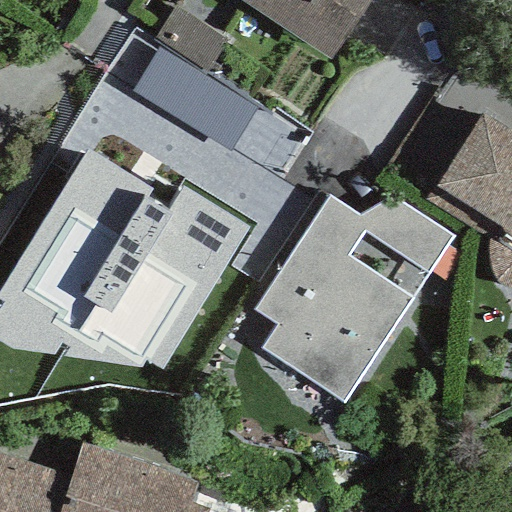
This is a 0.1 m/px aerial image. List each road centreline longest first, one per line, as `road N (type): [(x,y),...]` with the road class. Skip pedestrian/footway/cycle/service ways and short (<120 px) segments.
road 1 (residential): [(97,0),(2,141)]
road 2 (residential): [(464,0),(364,131)]
